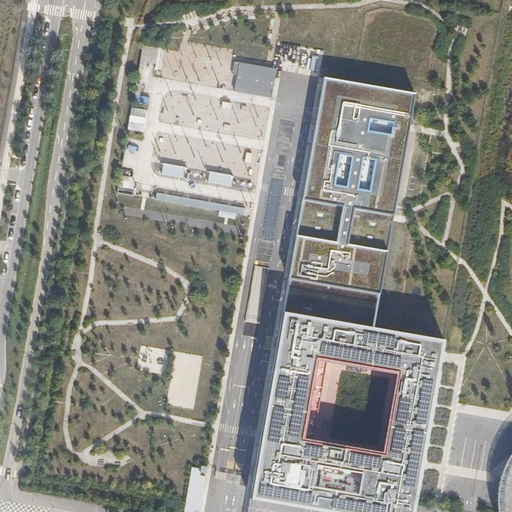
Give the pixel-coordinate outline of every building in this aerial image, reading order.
[(159,49),(143,46),(140,62),(156,64),(159,49)] [(267,67),(240,63),(235,92),(261,97),(267,67)] [(305,511),(306,509),(325,511),(414,511),(444,341),(375,329),(415,96),(325,80),(248,511),(305,511)] [(183,178),(184,168),(163,165),(161,175),(183,178)] [(232,177),(211,173),(209,183),(230,187),(232,177)] [(247,206),(157,191),(156,197),(246,213),(247,206)] [(511,511),(511,451),(503,466),(496,494),(498,511),(511,511)] [(200,469),(192,467),(184,511),(200,511),(209,463),(202,462),(200,469)]
